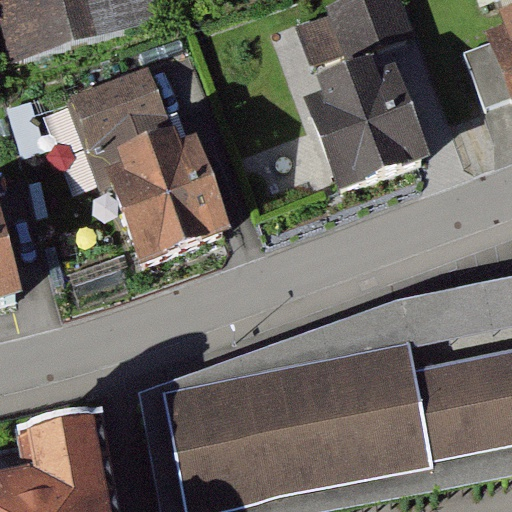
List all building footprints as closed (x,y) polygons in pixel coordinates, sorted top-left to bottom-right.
[(0,0),(0,35),(9,71),(91,50),(77,0),(0,0)] [(386,0),(385,0),(284,39),(303,90),(406,50),(386,0)] [(511,0),(486,0),(491,11),(511,3),(511,0)] [(511,34),(490,42),(511,103),(511,34)] [(147,88),(64,119),(125,278),(207,247),(147,88)] [(390,91),(298,123),(333,225),(426,191),(390,91)] [(13,222),(0,225),(0,310),(34,301),(13,222)] [(511,295),(404,316),(141,401),(160,511),(391,511),(511,491),(511,295)] [(108,511),(94,429),(1,446),(6,473),(0,473),(0,511),(108,511)]
